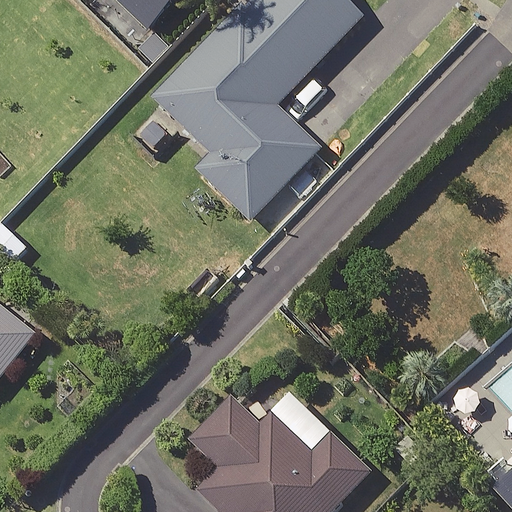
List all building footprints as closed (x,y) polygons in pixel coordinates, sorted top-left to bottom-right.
[(109,0),(153,42),(194,0),(109,0)] [(367,25),(341,0),(267,0),(162,109),(217,162),(202,177),(254,228),(323,157),(279,116),(367,25)] [(40,254),(5,223),(0,228),(0,270),(15,283),(40,254)] [(0,395),(43,338),(0,306),(0,395)] [(295,409),(261,378),(197,449),(226,475),(204,500),(217,511),(334,511),(368,475),(329,440),(295,409)] [(416,433),(394,453),(419,480),(441,461),(416,433)]
